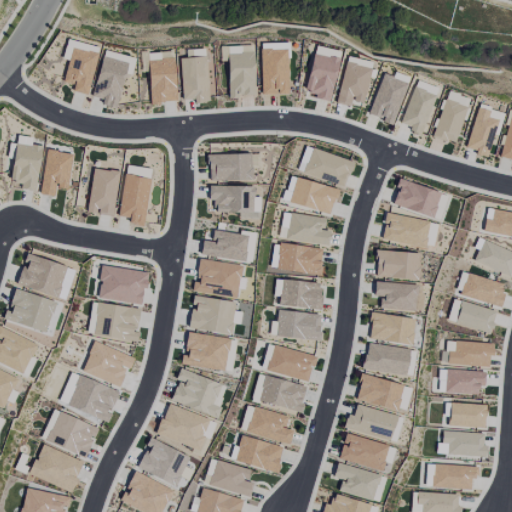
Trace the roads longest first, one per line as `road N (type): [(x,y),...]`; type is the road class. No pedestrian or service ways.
road 1 (residential): [(0,83),(36,106),(99,125),(303,122),(511,185)]
road 2 (residential): [(91,511),(162,349),(183,211),(184,124)]
road 3 (residential): [(285,511),(328,400),(358,234),(387,148)]
road 4 (residential): [(7,223),(175,254)]
